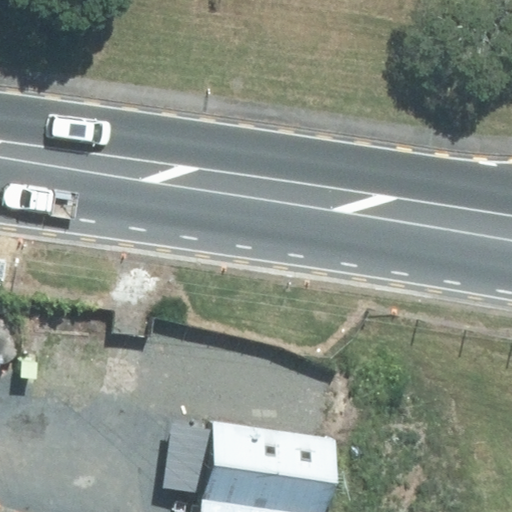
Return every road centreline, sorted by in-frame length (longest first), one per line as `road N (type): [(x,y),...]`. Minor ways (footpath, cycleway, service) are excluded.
road 1 (primary): [(511,387),(248,277)]
road 2 (primary): [(0,163),(260,195)]
road 3 (primary): [(248,277),(0,205)]
road 4 (primary): [(260,195),(511,230)]
road 5 (residential): [(260,195),(296,0)]
